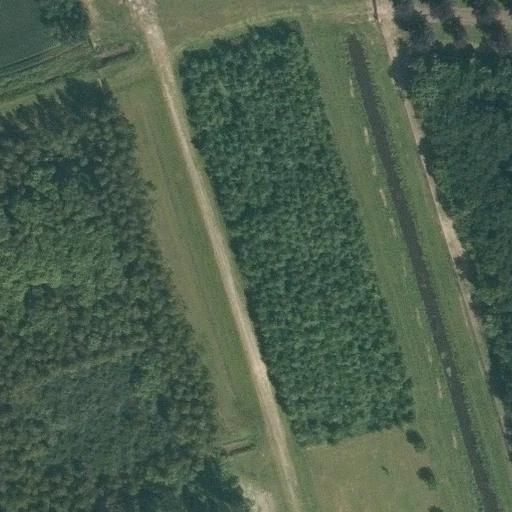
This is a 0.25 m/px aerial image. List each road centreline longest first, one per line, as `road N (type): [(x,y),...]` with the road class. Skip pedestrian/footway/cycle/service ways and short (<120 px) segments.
road 1 (track): [(159,69),(300,511)]
road 2 (track): [(155,51),(291,8),(378,8)]
